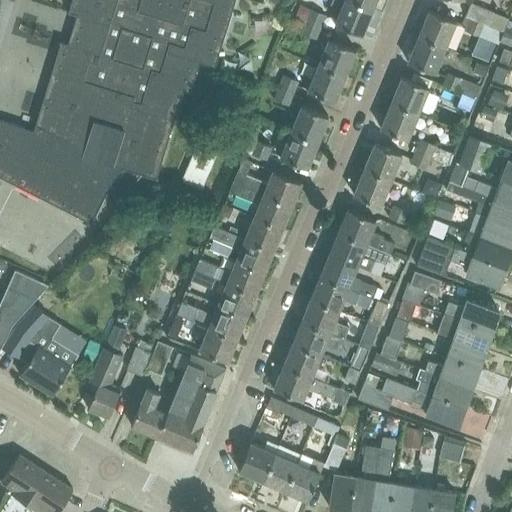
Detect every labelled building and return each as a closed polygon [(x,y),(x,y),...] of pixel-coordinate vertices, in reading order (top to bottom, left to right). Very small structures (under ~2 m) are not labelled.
[(71,0),(68,12),(79,15),(70,44),(59,41),(59,42),(61,42),(34,130),(0,119),(0,174),(90,221),(89,223),(91,223),(104,198),(111,202),(112,203),(142,174),(157,179),(158,177),(156,177),(174,119),(176,119),(176,118),(171,117),(180,88),(190,91),(191,90),(188,90),(197,61),(215,67),(215,66),(213,65),(232,0),(71,0)] [(362,35),(372,9),(349,0),(344,0),(335,24),(362,35)] [(375,0),(349,0),(372,9),(375,0)] [(469,2),(464,15),(484,22),(504,30),(505,26),(508,16),(491,10),(469,2)] [(304,20),(322,27),(327,15),(300,4),(295,17),(304,20)] [(418,35),(446,47),(456,21),(429,9),(418,35)] [(479,35),(484,22),(464,15),(462,22),(464,23),(463,25),(466,26),(464,29),(479,35)] [(322,27),(304,20),(299,32),(317,39),(322,27)] [(511,45),(511,28),(505,26),(504,30),(500,41),(511,45)] [(408,61),(426,69),(435,72),(446,47),(418,35),(408,61)] [(356,49),(337,42),(329,38),(318,64),(345,75),(356,49)] [(511,64),(511,50),(504,48),(499,60),(511,64)] [(488,66),(477,61),(472,72),(483,77),(488,66)] [(334,101),(345,75),(318,64),(308,90),(334,101)] [(508,69),(496,65),(491,79),(503,83),(508,69)] [(448,72),(444,83),(477,96),(481,86),(448,72)] [(283,74),(278,87),(293,93),(298,81),(283,74)] [(391,102),(419,113),(429,87),(402,76),(391,102)] [(273,98),(289,104),(293,93),(278,87),(273,98)] [(509,95),(494,88),(488,103),(503,109),(509,95)] [(469,110),(474,98),(461,93),(457,106),(469,110)] [(419,113),(391,102),(380,127),(408,139),(419,113)] [(291,131),(318,141),(328,116),(302,105),(291,131)] [(498,110),(484,105),(479,116),(494,121),(498,110)] [(204,126),(182,180),(202,188),(225,135),(204,126)] [(307,167),(318,141),(291,131),(281,156),(307,167)] [(489,144),(469,136),(459,163),(479,170),(489,144)] [(267,159),(272,147),(248,137),(243,150),(267,159)] [(421,137),(416,150),(431,157),(449,164),(453,154),(435,147),(437,143),(421,137)] [(402,154),(393,150),(374,142),(364,168),(392,179),(402,154)] [(427,169),(431,157),(416,150),(411,163),(427,169)] [(273,170),(267,183),(247,174),(252,161),(244,157),(233,180),(292,205),(301,182),(273,170)] [(502,179),(511,182),(511,160),(509,159),(502,179)] [(479,170),(459,163),(457,162),(449,180),(462,185),(468,167),(479,171),(479,170)] [(381,205),(392,179),(364,168),(353,194),(381,205)] [(511,182),(502,179),(498,187),(479,180),(475,190),(511,203),(511,182)] [(292,205),(233,180),(229,190),(259,203),(254,215),(283,227),(292,205)] [(511,203),(475,190),(462,185),(449,180),(446,189),(479,201),(475,212),(476,212),(511,225),(511,203)] [(456,205),(438,198),(433,213),(450,220),(456,205)] [(223,204),(219,214),(225,216),(230,214),(232,208),(223,204)] [(389,217),(412,226),(415,218),(408,215),(409,211),(394,205),(389,217)] [(338,231),(392,253),(396,242),(384,237),(385,235),(373,230),(377,220),(347,208),(338,231)] [(511,246),(511,225),(476,212),(470,231),(511,246)] [(274,249),(283,227),(254,215),(245,237),(274,249)] [(434,220),(430,232),(444,238),(449,225),(434,220)] [(236,259),(264,271),(274,249),(245,237),(234,233),(220,227),(214,225),(210,236),(240,250),(236,259)] [(463,240),(477,246),(474,254),(506,265),(511,248),(511,246),(470,231),(467,230),(463,240)] [(392,253),(338,231),(329,253),(358,266),(369,270),(374,256),(388,262),(392,253)] [(442,270),(450,242),(424,235),(416,263),(442,270)] [(450,259),(469,266),(467,273),(498,285),(506,265),(474,254),(455,247),(450,259)] [(358,266),(329,253),(320,276),(358,291),(373,298),(377,287),(354,277),(358,266)] [(255,293),(264,271),(236,259),(231,271),(200,258),(195,269),(217,278),(227,282),(255,293)] [(0,309),(0,348),(13,324),(49,284),(15,269),(0,302),(0,303),(3,305),(0,310),(0,309)] [(212,288),(217,278),(195,269),(191,279),(212,288)] [(402,299),(416,303),(420,304),(425,289),(437,293),(442,280),(415,271),(411,282),(408,281),(402,299)] [(358,291),(320,276),(311,298),(340,310),(344,300),(353,303),(358,291)] [(246,316),(255,293),(227,282),(218,304),(246,316)] [(340,310),(311,298),(301,320),(345,338),(350,327),(336,321),(340,310)] [(184,316),(197,322),(208,326),(237,338),(246,316),(218,304),(214,313),(182,299),(177,313),(184,316)] [(368,320),(379,325),(388,303),(377,299),(368,320)] [(416,303),(402,299),(395,317),(409,321),(416,303)] [(500,310),(481,304),(467,299),(465,307),(449,301),(444,313),(460,318),(492,330),(500,310)] [(14,326),(4,346),(17,355),(27,339),(38,345),(28,361),(19,374),(53,394),(63,378),(79,353),(52,336),(60,323),(47,315),(35,304),(14,326)] [(486,349),(492,330),(460,318),(444,313),(437,331),(454,337),(486,349)] [(175,336),(182,318),(173,315),(166,333),(175,336)] [(395,317),(389,335),(401,339),(402,340),(409,321),(395,317)] [(345,338),(301,320),(292,342),(322,355),(326,344),(340,349),(345,338)] [(379,325),(368,320),(359,343),(370,348),(379,325)] [(109,417),(116,398),(121,387),(111,383),(123,353),(118,351),(128,329),(114,324),(105,346),(103,345),(87,384),(96,388),(88,408),(109,417)] [(227,361),(237,338),(208,326),(199,349),(227,361)] [(386,334),(380,353),(394,359),(401,339),(389,335),(386,334)] [(454,337),(447,356),(479,368),(486,349),(454,337)] [(141,374),(150,352),(151,353),(154,345),(140,339),(137,347),(136,346),(127,368),(141,374)] [(162,374),(173,346),(158,340),(146,368),(162,374)] [(283,365),(313,377),(322,355),(292,342),(283,365)] [(359,343),(355,353),(366,357),(370,348),(359,343)] [(173,364),(184,369),(190,356),(178,351),(173,364)] [(402,362),(394,359),(380,353),(376,352),(371,365),(397,376),(402,362)] [(182,376),(173,399),(167,412),(157,435),(192,450),(226,368),(191,353),(190,356),(184,369),(182,376)] [(472,386),(479,368),(447,356),(444,365),(428,360),(425,369),(472,386)] [(313,377),(283,365),(274,388),(303,400),(308,387),(319,392),(320,391),(333,396),(337,386),(313,377)] [(361,370),(350,365),(344,378),(355,383),(361,370)] [(420,380),(417,388),(465,405),(472,386),(425,369),(420,367),(416,378),(420,380)] [(465,405),(417,388),(416,388),(386,376),(382,389),(376,387),(380,376),(368,372),(357,398),(388,409),(393,395),(411,402),(410,404),(427,411),(426,413),(458,425),(465,405)] [(131,424),(157,435),(167,412),(154,406),(160,392),(147,386),(131,424)] [(267,405),(293,416),(297,406),(271,395),(267,405)] [(293,416),(314,426),(318,416),(297,406),(293,416)] [(318,416),(314,426),(329,433),(332,433),(329,441),(333,442),(336,435),(339,427),(340,426),(318,416)] [(404,446),(420,448),(422,428),(406,426),(404,446)] [(333,442),(324,462),(323,465),(336,471),(346,448),(350,438),(348,438),(351,431),(339,427),(336,435),(333,442)] [(423,435),(422,445),(428,446),(432,443),(433,437),(423,435)] [(381,437),(380,447),(390,449),(392,439),(381,437)] [(262,480),(277,443),(267,439),(264,447),(250,441),(238,469),(262,480)] [(440,455),(460,461),(465,445),(444,439),(440,455)] [(300,453),(277,443),(262,480),(285,489),(300,453)] [(364,511),(369,511),(380,447),(366,445),(362,469),(365,470),(364,477),(355,476),(349,510),(364,511)] [(389,511),(394,482),(389,481),(394,450),(390,449),(380,447),(369,511),(389,511)] [(57,511),(73,488),(19,453),(1,481),(5,483),(0,496),(0,511),(57,511)] [(308,500),(323,465),(324,462),(314,458),(300,453),(285,489),(308,500)] [(329,506),(349,510),(355,476),(334,472),(329,506)] [(389,511),(409,511),(414,485),(394,482),(389,511)] [(409,511),(430,511),(434,488),(414,485),(409,511)] [(451,511),(454,492),(434,488),(430,511),(451,511)]
